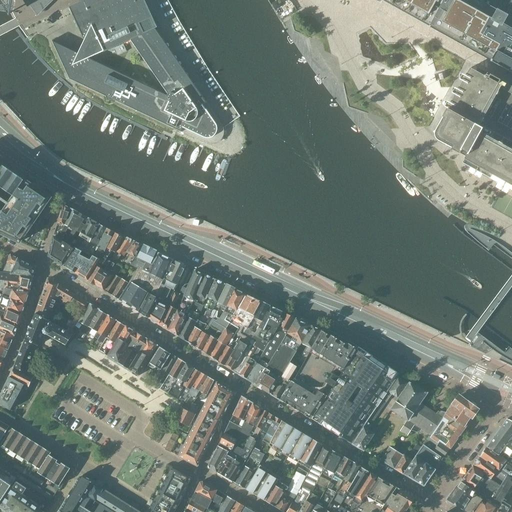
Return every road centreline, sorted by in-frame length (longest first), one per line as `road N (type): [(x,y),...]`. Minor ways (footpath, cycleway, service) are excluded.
road 1 (tertiary): [(511,382),(111,203),(54,171),(0,121)]
road 2 (tertiary): [(0,144),(58,184),(500,399)]
road 3 (residential): [(242,389),(0,245)]
road 4 (residential): [(431,499),(242,389)]
